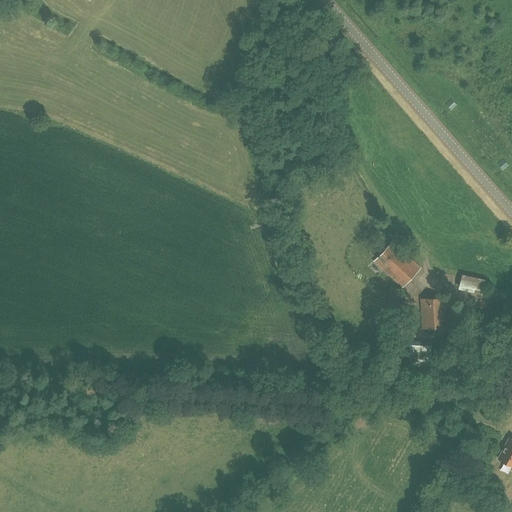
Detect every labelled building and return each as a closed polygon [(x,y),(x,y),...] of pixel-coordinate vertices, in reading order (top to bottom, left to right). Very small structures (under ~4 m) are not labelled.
[(451,99),(445,105),(451,111),(457,105),(451,99)] [(503,159),(497,165),(503,171),(509,166),(503,159)] [(392,242),(375,261),(403,286),(420,267),(392,242)] [(446,298),(421,299),(422,328),(447,326),(446,298)] [(511,439),(509,438),(498,459),(511,465),(511,439)]
